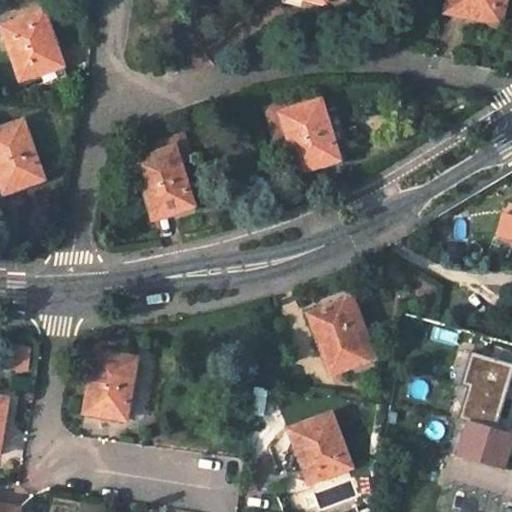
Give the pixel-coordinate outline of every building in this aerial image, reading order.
[(504,0),(446,0),(445,10),(500,22),(504,0)] [(64,62),(46,11),(5,24),(23,76),(64,62)] [(340,156),(320,99),(266,118),(274,142),(290,136),(295,151),(301,168),(340,156)] [(0,128),(0,179),(5,192),(43,179),(23,121),(0,128)] [(174,135),(181,158),(196,154),(189,130),(174,135)] [(181,158),(174,135),(138,145),(141,157),(137,158),(155,216),(196,204),(181,158)] [(274,142),(278,157),(295,151),(290,136),(274,142)] [(511,235),(511,214),(505,212),(499,231),(511,235)] [(346,298),(308,313),(331,372),(369,357),(346,298)] [(22,350),(3,348),(1,370),(20,372),(22,350)] [(134,358),(96,352),(86,411),(124,418),(134,358)] [(496,430),(506,398),(501,396),(505,383),(510,384),(511,377),(511,363),(471,352),(461,385),(468,388),(458,420),(469,423),(459,455),(504,468),(510,450),(505,449),(509,434),(496,430)] [(501,396),(506,398),(510,384),(505,383),(501,396)] [(349,466),(330,412),(288,428),(307,481),(349,466)] [(16,511),(17,506),(0,503),(0,511),(16,511)]
